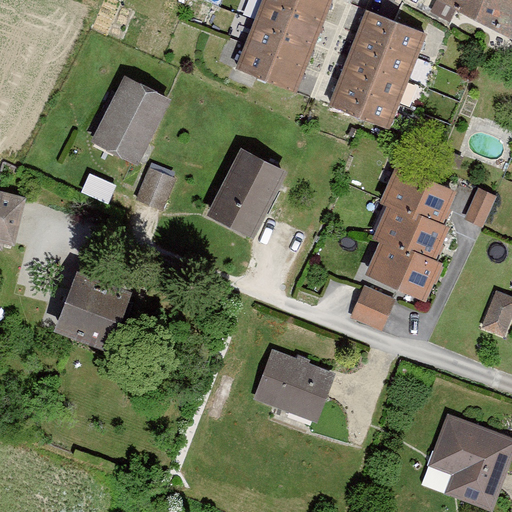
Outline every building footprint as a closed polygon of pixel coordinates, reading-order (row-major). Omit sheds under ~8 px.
[(262,0),(237,68),(298,90),(303,77),(312,51),(320,30),(329,7),(331,0),(262,0)] [(511,0),(434,0),(511,33),(511,0)] [(338,89),(332,104),(390,127),(426,33),(368,11),(364,22),(356,43),(348,64),(338,89)] [(126,73),(92,139),(139,163),(173,97),(126,73)] [(210,212),(254,233),(286,168),(242,146),(210,212)] [(457,189),(397,162),(380,199),(388,203),(416,216),(419,210),(443,221),(457,189)] [(151,165),(139,195),(165,205),(176,175),(151,165)] [(90,170),(83,190),(110,201),(118,181),(90,170)] [(479,187),(466,217),(484,225),(497,194),(479,187)] [(0,188),(0,239),(15,243),(26,195),(0,188)] [(451,224),(443,221),(419,210),(416,216),(388,203),(373,235),(380,239),(408,251),(411,245),(436,257),(451,224)] [(443,260),(436,257),(411,245),(408,251),(380,239),(365,271),(426,298),(443,260)] [(136,293),(76,270),(54,326),(114,349),(136,293)] [(394,297),(363,286),(352,315),(383,327),(394,297)] [(511,296),(497,290),(483,325),(505,333),(511,314),(511,296)] [(333,374),(272,353),(256,398),(318,418),(333,374)] [(511,445),(511,435),(447,416),(431,468),(452,475),(446,492),(493,506),(511,445)]
